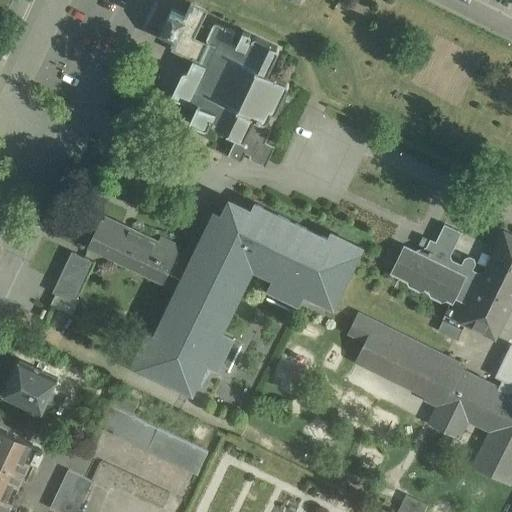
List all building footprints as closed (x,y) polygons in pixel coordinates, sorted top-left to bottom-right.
[(237,31),(218,23),(216,23),(215,24),(214,25),(208,38),(208,39),(208,42),(210,43),(196,36),(207,13),(194,7),(196,5),(190,2),(185,14),(172,8),(163,26),(176,32),(171,43),(174,44),(172,49),(194,60),(188,72),(186,72),(184,73),(183,74),(172,97),(189,105),(189,107),(196,110),(190,122),(206,129),(208,129),(210,128),(213,120),(214,121),(214,123),(214,125),(216,126),(237,137),(229,155),(240,160),(242,160),(243,159),(244,158),(246,152),(252,155),(251,157),(252,159),(253,160),(266,166),(276,145),(266,140),(271,129),(270,127),(269,126),(262,122),(263,120),(266,121),(268,120),(269,119),(273,111),(274,112),(276,111),(278,110),(288,88),(289,86),(288,83),(286,81),(269,73),(279,50),(278,47),(277,46),(256,36),(254,37),(253,38),(253,40),(251,39),(252,37),(252,34),(250,33),(244,30),(238,43),(232,40),(237,31)] [(215,211),(201,240),(193,236),(186,251),(179,248),(168,271),(182,278),(154,336),(148,333),(145,341),(144,341),(133,364),(179,386),(193,393),(207,363),(218,369),(233,338),(222,332),(253,268),(274,278),(268,289),(299,304),(304,293),(334,307),(340,293),(341,293),(363,247),(340,236),(339,237),(331,233),(328,238),(255,203),(252,210),(229,199),(222,215),(215,211)] [(158,243),(102,216),(89,244),(164,279),(168,271),(179,248),(179,247),(160,238),(158,243)] [(443,224),(435,240),(430,238),(426,245),(415,249),(405,244),(393,271),(409,279),(411,284),(420,289),(425,287),(430,290),(432,295),(441,299),(447,298),(453,301),(455,297),(470,304),(484,275),(473,269),(476,262),(474,258),(470,256),(464,257),(461,263),(452,259),(450,254),(460,232),(443,224)] [(470,304),(462,319),(495,335),(511,299),(511,236),(505,233),(470,304)] [(95,262),(72,252),(59,280),(82,291),(95,262)] [(82,291),(59,280),(53,293),(76,303),(82,291)] [(463,366),(357,314),(349,331),(366,339),(357,359),(442,401),(431,424),(457,437),(467,418),(493,430),(494,431),(511,396),(509,394),(461,371),(463,366)] [(58,378),(21,361),(5,395),(42,413),(58,378)] [(138,401),(116,391),(110,403),(131,414),(138,401)] [(511,396),(494,431),(493,430),(475,467),(508,483),(511,475),(511,391),(509,394),(511,396)] [(110,403),(110,404),(100,424),(113,430),(112,433),(147,450),(158,427),(131,414),(110,403)] [(0,475),(14,483),(19,485),(30,461),(25,459),(33,443),(0,427),(0,475)] [(208,451),(158,427),(147,450),(197,474),(208,451)] [(92,480),(69,469),(57,494),(80,505),(92,480)] [(14,483),(0,475),(0,511),(8,511),(13,501),(7,498),(14,483)] [(76,511),(80,505),(57,494),(50,508),(59,511),(76,511)] [(424,511),(428,505),(408,495),(399,511),(424,511)]
